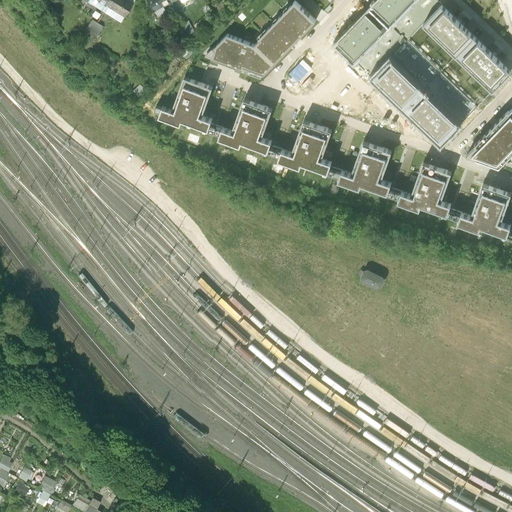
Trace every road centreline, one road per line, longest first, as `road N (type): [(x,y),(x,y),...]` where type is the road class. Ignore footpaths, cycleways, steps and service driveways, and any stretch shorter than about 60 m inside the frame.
road 1 (residential): [(445,161),(257,93),(311,39)]
road 2 (residential): [(311,39),(445,161)]
